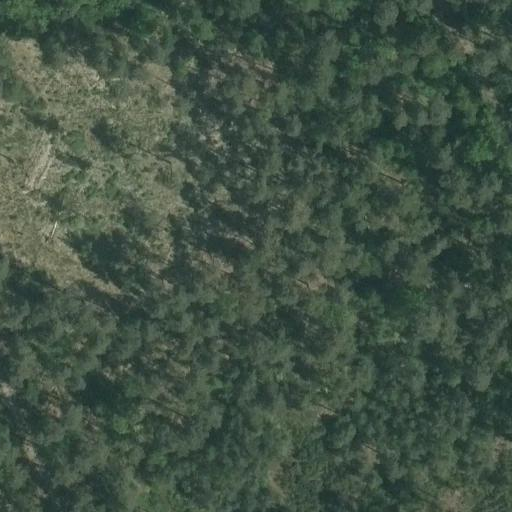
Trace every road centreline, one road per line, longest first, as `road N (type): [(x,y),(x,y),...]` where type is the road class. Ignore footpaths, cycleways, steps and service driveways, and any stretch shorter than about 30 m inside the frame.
road 1 (track): [(0,375),(58,511)]
road 2 (track): [(511,127),(442,0)]
